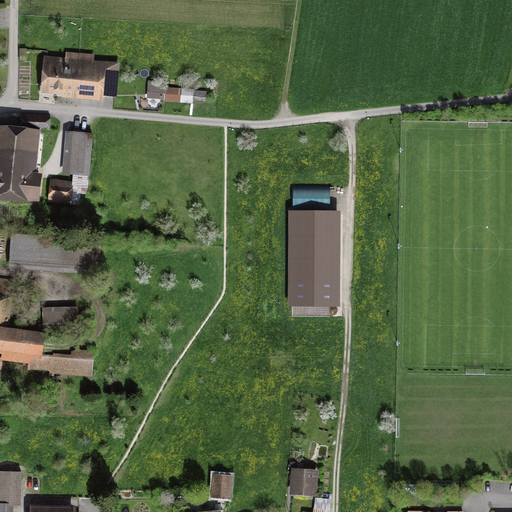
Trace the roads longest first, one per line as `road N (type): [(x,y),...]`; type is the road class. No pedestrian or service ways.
road 1 (residential): [(511,96),(225,126),(11,107)]
road 2 (track): [(350,116),(350,309),(334,511)]
road 3 (track): [(299,0),(281,124)]
